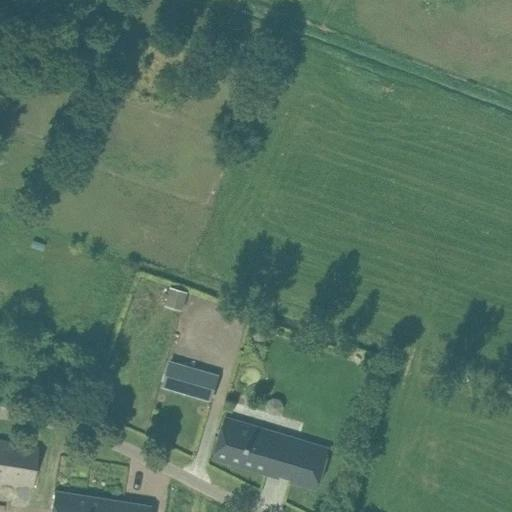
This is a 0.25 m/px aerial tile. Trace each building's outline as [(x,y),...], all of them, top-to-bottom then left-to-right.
[(169,284),(163,299),(187,308),(192,292),(169,284)] [(217,376),(169,362),(162,386),(210,400),(217,376)] [(329,447),(224,417),(212,458),(279,478),(280,474),(291,477),(290,481),(317,488),(329,447)] [(38,446),(0,439),(0,481),(31,487),(38,446)] [(149,511),(150,506),(54,490),(50,511),(149,511)]
